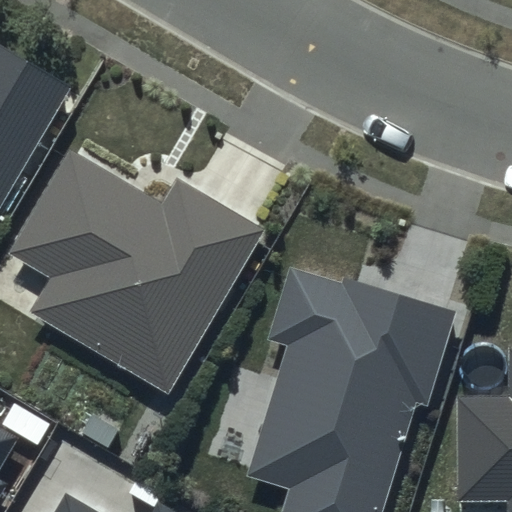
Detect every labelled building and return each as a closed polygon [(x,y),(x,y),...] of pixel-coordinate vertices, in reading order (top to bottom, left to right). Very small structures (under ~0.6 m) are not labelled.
[(0,206),(68,87),(0,48),(0,206)] [(164,207),(69,151),(8,255),(49,279),(31,311),(168,392),(262,232),(179,183),(164,207)] [(270,340),(287,345),(246,479),(288,492),(282,511),(381,511),(415,403),(428,407),(457,311),(344,277),(342,284),(292,270),(270,340)] [(511,511),(511,348),(509,348),(510,395),(458,395),(459,501),(508,500),(508,511),(511,511)] [(0,467),(15,441),(0,432),(0,499),(9,484),(0,479),(0,467)] [(59,511),(176,511),(161,503),(155,511),(92,511),(68,498),(59,511)]
